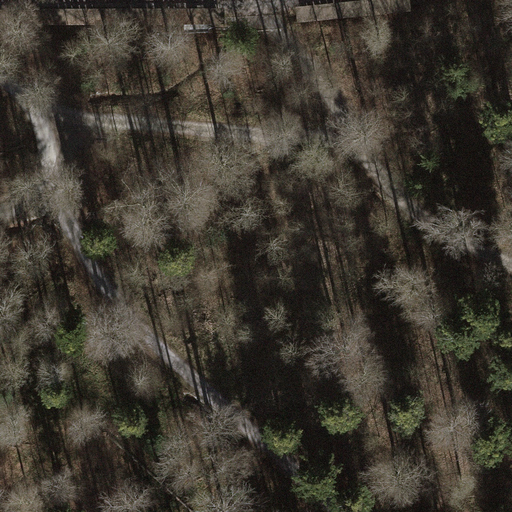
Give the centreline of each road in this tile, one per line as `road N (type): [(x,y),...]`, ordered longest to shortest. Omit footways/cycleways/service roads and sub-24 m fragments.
road 1 (track): [(336,511),(115,301),(44,171)]
road 2 (track): [(257,1),(319,78),(347,138),(385,182),(425,220),(511,262)]
road 3 (track): [(32,109),(100,122),(347,138)]
road 4 (track): [(11,8),(277,0)]
